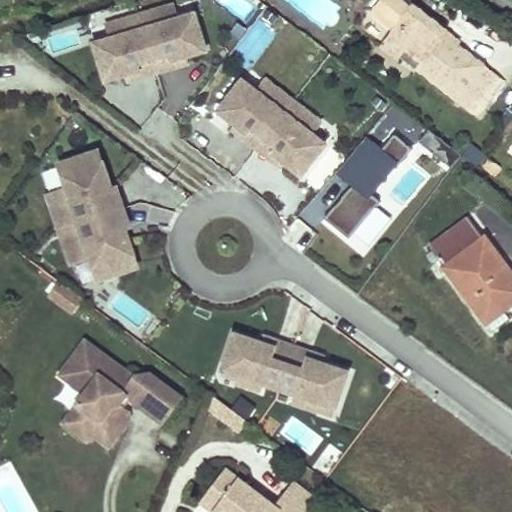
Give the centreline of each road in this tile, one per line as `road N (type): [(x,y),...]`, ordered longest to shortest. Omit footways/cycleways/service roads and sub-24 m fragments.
road 1 (residential): [(511,423),(290,260),(264,254)]
road 2 (residential): [(264,254),(260,226),(238,207),(206,208),(185,229),(184,260),(204,283),(234,286),(259,268)]
